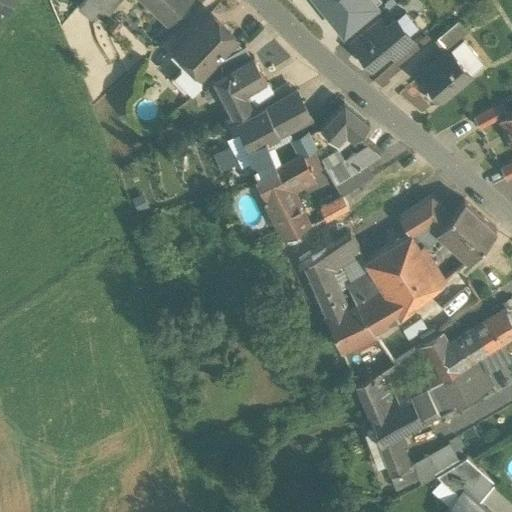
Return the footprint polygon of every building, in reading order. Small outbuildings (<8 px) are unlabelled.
[(14,0),(0,0),(0,10),(8,14),(14,0)] [(116,0),(81,0),(78,5),(92,16),(99,7),(106,13),(116,0)] [(152,0),(168,15),(181,0),(152,0)] [(322,0),(342,26),(375,0),(322,0)] [(210,6),(170,45),(184,58),(188,54),(200,66),(235,31),(210,6)] [(378,14),(350,36),(358,46),(386,24),(386,23),(378,14)] [(386,24),(358,46),(370,62),(389,47),(408,32),(395,16),(386,23),(386,24)] [(460,16),(438,33),(447,45),(469,28),(460,16)] [(408,32),(389,47),(397,56),(415,41),(408,32)] [(244,37),(223,48),(225,52),(220,55),(225,63),(251,49),(244,37)] [(451,47),(420,71),(440,96),(471,72),(451,47)] [(225,63),(214,69),(223,86),(233,106),(250,98),(243,84),(248,81),(243,74),(262,64),(253,48),(251,49),(225,63)] [(200,66),(188,54),(184,58),(169,73),(188,90),(200,78),(200,66)] [(223,86),(214,69),(206,73),(214,90),(223,86)] [(313,74),(275,92),(288,117),(299,112),(312,101),(327,89),(313,74)] [(327,89),(312,101),(323,114),(337,100),(327,89)] [(275,92),(265,97),(277,122),(288,117),(275,92)] [(369,118),(343,96),(320,119),(333,133),(345,120),(356,129),(369,118)] [(265,97),(236,111),(247,135),(263,129),(277,122),(265,97)] [(501,98),(473,113),(479,125),(500,114),(500,113),(507,110),(501,98)] [(511,107),(507,110),(500,113),(500,114),(511,136),(511,107)] [(369,118),(356,129),(367,138),(383,129),(369,118)] [(306,124),(293,132),(300,147),(302,146),(303,147),(311,143),(315,141),(306,124)] [(287,128),(272,135),(278,149),(285,145),(293,142),(287,128)] [(263,129),(247,135),(250,140),(265,134),(263,129)] [(367,138),(343,153),(356,164),(390,141),(383,129),(367,138)] [(237,134),(216,143),(223,159),(244,150),(237,134)] [(265,134),(250,140),(257,158),(272,150),(265,134)] [(335,139),(317,151),(334,177),(356,164),(343,153),(335,139)] [(293,142),(285,145),(288,152),(297,148),(293,142)] [(321,158),(311,143),(303,147),(311,165),(321,158)] [(260,167),(257,168),(267,190),(266,191),(272,204),(295,193),(288,179),(313,169),(303,147),(302,146),(297,148),(288,152),(275,159),(260,167)] [(272,150),(257,158),(260,167),(275,159),(272,150)] [(511,157),(500,164),(506,176),(511,173),(511,157)] [(342,187),(320,197),(326,210),(347,199),(342,187)] [(431,191),(398,210),(407,224),(409,226),(410,226),(420,242),(438,223),(451,210),(431,191)] [(295,193),(272,204),(284,228),(307,217),(295,193)] [(495,226),(463,197),(451,210),(438,223),(470,252),(495,226)] [(322,241),(303,252),(312,271),(329,263),(327,259),(358,240),(349,224),(336,232),(322,241)] [(381,279),(357,292),(357,293),(372,320),(399,305),(400,305),(441,274),(420,242),(410,226),(409,226),(405,228),(364,250),(381,279)] [(370,261),(347,274),(355,289),(378,277),(370,261)] [(329,263),(312,271),(327,305),(344,298),(329,263)] [(327,305),(326,306),(339,335),(354,328),(372,321),(372,320),(357,293),(344,298),(327,305)] [(511,316),(504,303),(447,335),(449,339),(459,357),(477,347),(490,341),(511,327),(511,316)] [(441,324),(423,334),(431,349),(449,339),(447,335),(441,324)] [(449,339),(431,349),(436,359),(441,368),(459,357),(449,339)] [(490,341),(477,347),(485,362),(498,356),(490,341)] [(459,357),(441,368),(454,394),(455,394),(478,382),(472,369),(485,362),(477,347),(459,357)] [(393,351),(383,357),(388,368),(389,368),(403,360),(397,349),(393,351)] [(383,357),(369,365),(370,365),(355,373),(362,388),(392,374),(389,368),(388,368),(383,357)] [(436,359),(405,373),(409,383),(426,376),(441,368),(436,359)] [(454,394),(441,368),(426,376),(439,402),(438,402),(447,405),(452,402),(455,394),(454,394)] [(405,373),(394,378),(399,389),(409,383),(405,373)] [(392,374),(362,388),(368,403),(396,390),(399,389),(394,378),(392,374)] [(426,376),(409,383),(399,389),(396,390),(409,416),(409,417),(438,402),(439,402),(426,376)] [(396,390),(368,403),(379,430),(394,423),(409,416),(396,390)] [(394,423),(379,430),(390,460),(406,452),(394,423)] [(463,477),(478,491),(495,473),(466,446),(435,462),(457,483),(463,477)] [(500,511),(478,491),(463,477),(457,483),(436,506),(442,511),(500,511)]
